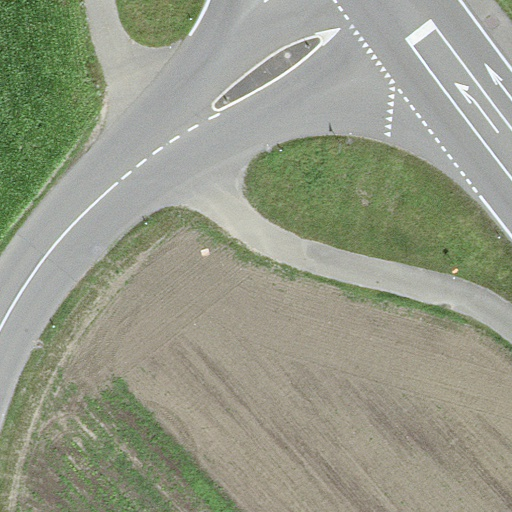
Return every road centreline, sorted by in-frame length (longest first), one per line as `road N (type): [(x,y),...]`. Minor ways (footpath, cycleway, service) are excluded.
road 1 (track): [(98,0),(104,46),(150,144),(240,221),(319,259),(442,287),(511,324)]
road 2 (tertiary): [(356,0),(150,144),(78,210),(0,335)]
road 3 (primary): [(511,149),(388,0)]
